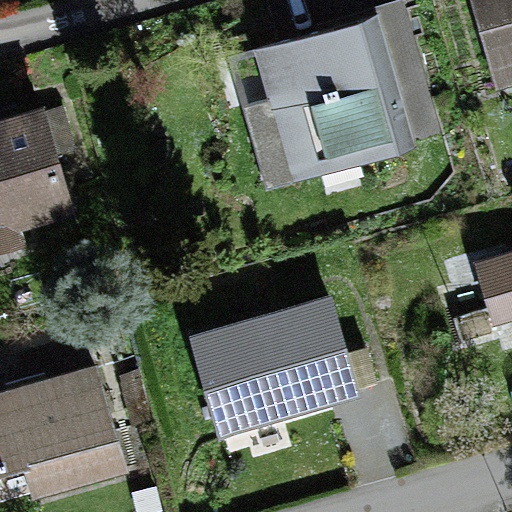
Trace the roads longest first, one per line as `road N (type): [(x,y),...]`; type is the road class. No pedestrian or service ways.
road 1 (residential): [(511,469),(356,511)]
road 2 (residential): [(135,0),(0,38)]
